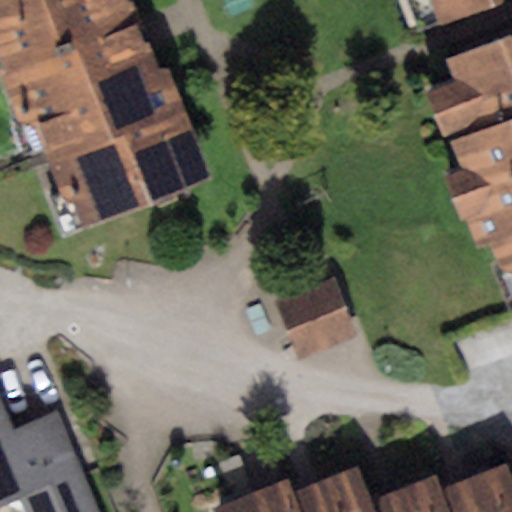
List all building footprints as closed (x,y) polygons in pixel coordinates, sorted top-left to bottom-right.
[(131,0),(0,0),(0,55),(2,63),(0,66),(0,75),(16,119),(31,121),(59,196),(77,205),(85,227),(210,179),(169,67),(157,66),(131,0)] [(429,0),(437,23),(499,0),(429,0)] [(511,34),(445,60),(453,79),(426,89),(460,169),(444,176),(460,217),(469,214),(480,248),(491,244),(500,269),(511,271),(511,34)] [(335,277),(276,298),(298,359),(357,337),(335,277)] [(0,501),(20,493),(27,511),(93,511),(52,414),(13,430),(0,399),(0,501)] [(511,511),(511,482),(505,464),(440,489),(448,511),(511,511)] [(373,511),(371,506),(356,470),(287,497),(292,511),(373,511)] [(448,511),(440,489),(435,479),(371,506),(373,511),(448,511)] [(282,484),(210,511),(292,511),(287,497),(282,484)]
